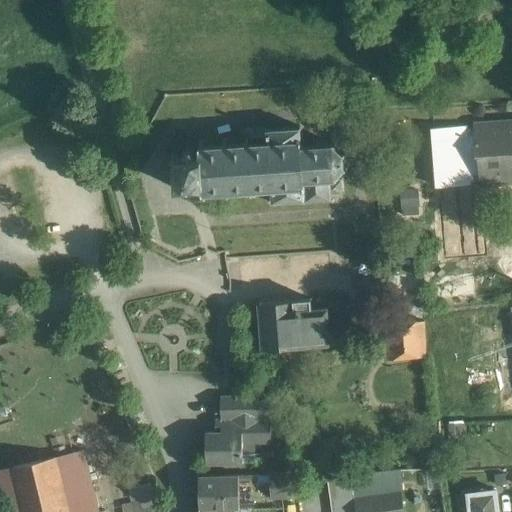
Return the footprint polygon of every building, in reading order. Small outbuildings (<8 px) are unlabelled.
[(511,125),(501,126),(501,124),(475,126),(477,155),(478,155),(479,155),(481,182),(511,179),(511,125)] [(268,128),(245,129),(246,144),(227,145),(227,140),(223,140),(223,146),(205,147),(204,141),(200,141),(200,147),(199,147),(200,157),(194,157),(194,153),(191,150),(186,150),(183,154),(183,158),(178,158),(174,155),(172,158),(175,161),(177,183),(174,187),(176,189),(180,186),(201,184),(202,194),(202,193),(203,199),(207,199),(207,193),(226,192),(226,198),(230,197),(230,191),(249,190),(249,196),(254,196),(253,190),(272,189),(273,200),(272,203),(274,204),(276,202),(302,200),(303,202),(305,202),(305,200),(330,198),(332,200),(335,198),(332,195),(332,194),(343,194),(342,178),(338,178),(337,176),(344,169),(346,170),(347,167),(345,166),(344,156),(347,155),(345,152),(343,153),(335,146),(336,143),(333,142),(332,145),(320,145),(320,142),(317,142),(317,145),(305,146),(305,143),(302,143),(301,129),(303,127),(301,125),(299,127),(270,130),(268,128)] [(468,125),(433,127),(438,187),(472,185),(472,182),(480,181),(478,155),(477,155),(476,155),(474,127),(468,128),(468,125)] [(418,187),(400,189),(401,210),(420,209),(418,187)] [(311,298),(261,302),(264,349),(298,346),(331,343),(328,307),(312,308),(311,298)] [(365,334),(365,313),(350,313),(350,334),(365,334)] [(473,319),(427,325),(428,335),(474,331),(473,319)] [(425,321),(384,325),(388,360),(426,356),(425,321)] [(271,395),(249,395),(249,393),(240,393),(232,394),(232,396),(221,396),(221,419),(215,419),(216,432),(206,432),(207,464),(255,463),(255,443),(272,443),(271,395)] [(89,511),(75,452),(55,457),(68,511),(89,511)] [(68,511),(55,457),(12,467),(23,511),(68,511)] [(23,511),(12,467),(0,470),(0,480),(7,511),(23,511)] [(351,470),(327,473),(332,511),(357,511),(356,498),(351,470)] [(398,470),(351,470),(356,498),(401,492),(398,470)] [(297,496),(294,473),(271,474),(272,498),(297,496)] [(239,475),(199,476),(200,510),(236,509),(240,509),(239,475)] [(486,487),(462,490),(464,509),(469,508),(469,511),(499,511),(497,490),(486,491),(486,487)] [(403,511),(401,492),(356,498),(357,511),(403,511)]
